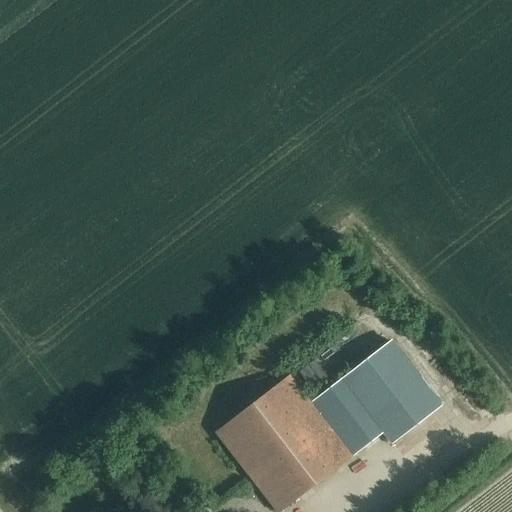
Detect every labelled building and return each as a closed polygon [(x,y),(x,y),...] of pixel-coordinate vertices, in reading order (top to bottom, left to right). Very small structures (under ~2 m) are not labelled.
[(440,408),(391,344),(344,379),(383,433),(391,444),(440,408)] [(328,379),(314,360),(300,371),(314,390),(328,379)] [(291,379),(216,433),(275,511),(278,511),(350,457),(310,404),(291,379)] [(383,433),(344,379),(310,404),(350,457),(383,433)] [(485,397),(498,414),(511,405),(497,387),(485,397)]
